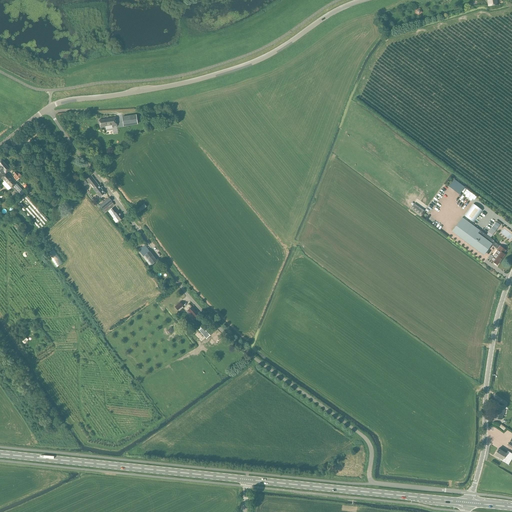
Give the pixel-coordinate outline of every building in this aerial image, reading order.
[(123,125),(132,124),(137,123),(135,114),(122,116),(123,125)] [(99,120),(100,127),(113,125),(113,127),(117,126),(116,118),(99,120)] [(17,183),(7,172),(10,169),(2,159),(0,160),(0,178),(1,178),(4,182),(2,184),(8,191),(12,188),(20,198),(25,193),(17,183)] [(18,174),(16,171),(13,174),(14,176),(13,176),(14,178),(16,181),(22,177),(19,173),(18,174)] [(91,176),(86,180),(100,197),(102,196),(102,197),(105,194),(104,194),(105,193),(91,176)] [(88,184),(82,177),(79,179),(84,187),(88,184)] [(451,182),(448,188),(460,194),(463,188),(451,182)] [(49,221),(26,194),(16,202),(40,229),(49,221)] [(103,209),(112,201),(109,198),(100,205),(103,209)] [(112,201),(103,209),(102,210),(104,213),(114,205),(112,201)] [(421,215),(425,210),(414,202),(411,207),(421,215)] [(473,203),(464,216),(473,223),(482,210),(473,203)] [(110,209),(108,211),(113,219),(116,223),(119,221),(123,218),(118,211),(117,212),(113,207),(110,209)] [(488,258),(491,260),(496,264),(500,259),(501,260),(505,255),(503,254),(506,250),(493,241),(493,240),(479,230),(462,217),(452,232),(469,244),(484,255),(492,244),(497,249),(498,250),(493,256),(491,255),(489,255),(488,257),(488,258)] [(144,246),(139,250),(140,252),(143,257),(145,255),(148,259),(152,264),(157,261),(149,251),(147,247),(146,248),(144,246)] [(56,268),(64,262),(55,249),(47,255),(56,268)] [(184,305),(180,302),(175,307),(178,311),(184,305)] [(187,313),(189,311),(194,318),(198,314),(192,306),(192,307),(189,303),(183,308),(187,313)] [(208,339),(214,332),(205,322),(197,329),(208,339)] [(504,415),(505,406),(495,405),(493,418),(502,419),(503,415),(504,415)] [(495,455),(498,457),(498,458),(505,462),(511,453),(508,451),(506,453),(499,448),(495,455)]
